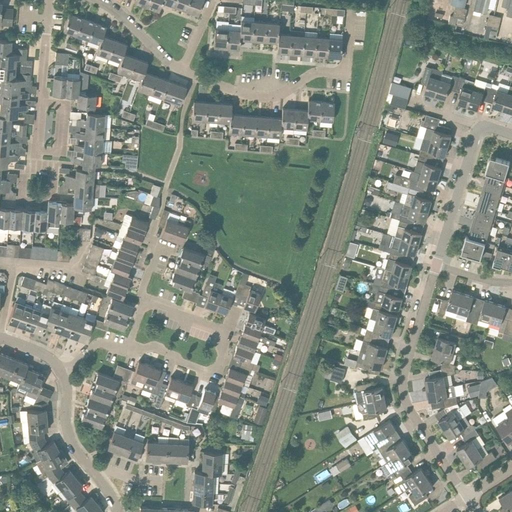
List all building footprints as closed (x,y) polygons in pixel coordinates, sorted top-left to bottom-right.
[(148,0),(146,7),(158,11),(162,0),(148,0)] [(162,0),(158,11),(159,11),(160,9),(162,2),(174,6),(175,0),(162,0)] [(175,0),(174,6),(186,10),(189,0),(175,0)] [(189,0),(186,10),(198,14),(203,0),(189,0)] [(485,14),(487,0),(475,0),(473,11),(485,14)] [(511,18),(511,15),(511,0),(501,0),(499,15),(511,18)] [(460,7),(457,18),(465,19),(467,9),(460,7)] [(70,13),(64,31),(76,35),(82,18),(70,13)] [(449,23),(455,25),(457,17),(450,16),(449,23)] [(501,17),(495,16),(492,26),(499,28),(501,17)] [(82,18),(76,35),(88,39),(94,22),(82,18)] [(228,30),(226,48),(239,49),(240,39),(241,20),(240,31),(228,30)] [(241,20),(240,39),(252,40),(254,21),(241,20)] [(254,21),(252,40),(265,41),(267,22),(254,21)] [(94,22),(88,39),(99,43),(106,26),(94,22)] [(267,22),(265,41),(278,42),(278,33),(279,23),(273,23),(267,22)] [(99,43),(96,53),(108,58),(114,40),(103,36),(106,26),(99,43)] [(215,29),(213,47),(226,48),(228,30),(215,29)] [(278,42),(277,52),(289,53),(291,34),(278,33),(278,42)] [(329,38),(327,56),(340,57),(342,39),(342,34),(329,33),(329,38)] [(291,34),(289,53),(302,54),(304,36),(291,34)] [(304,36),(302,54),(314,55),(316,37),(304,36)] [(316,37),(314,55),(327,56),(329,38),(316,37)] [(0,39),(0,52),(10,53),(11,41),(0,39)] [(114,40),(108,58),(120,62),(123,54),(127,44),(114,40)] [(66,43),(64,48),(70,51),(72,45),(66,43)] [(0,65),(15,66),(16,59),(26,60),(26,54),(18,54),(10,53),(0,52),(0,65)] [(120,62),(117,71),(129,76),(135,58),(123,54),(120,62)] [(135,58),(129,76),(141,80),(147,62),(135,58)] [(141,80),(137,89),(151,94),(158,77),(144,72),(148,62),(147,62),(141,80)] [(84,68),(84,69),(90,72),(92,66),(86,63),(84,68)] [(0,77),(14,79),(15,66),(0,65),(0,77)] [(424,93),(435,96),(441,79),(430,75),(432,69),(426,67),(422,81),(427,83),(424,93)] [(76,104),(76,106),(87,107),(87,113),(102,114),(103,108),(94,107),(95,94),(86,94),(88,74),(80,71),(80,74),(79,79),(78,93),(78,96),(77,96),(76,104)] [(110,72),(108,78),(114,80),(116,74),(110,72)] [(449,89),(455,91),(459,77),(453,75),(453,77),(442,74),(441,79),(435,96),(446,99),(449,89)] [(54,76),(52,94),(65,95),(67,78),(54,76)] [(0,90),(19,92),(20,85),(30,86),(30,80),(22,79),(14,79),(0,77),(0,90)] [(158,77),(151,94),(159,97),(160,97),(166,99),(172,82),(160,77),(158,77)] [(474,84),(464,81),(464,79),(459,77),(455,91),(460,93),(457,103),(468,107),(474,89),(473,89),(474,84)] [(67,78),(65,95),(77,96),(78,96),(78,93),(79,79),(67,78)] [(408,98),(411,87),(392,81),(389,92),(393,93),(403,96),(408,98)] [(172,82),(166,99),(180,104),(186,87),(172,82)] [(481,100),(487,102),(492,88),(486,86),(484,92),(474,89),(468,107),(478,110),(481,100)] [(491,106),(503,110),(508,92),(492,88),(487,102),(492,103),(491,106)] [(0,102),(18,104),(19,97),(28,98),(29,94),(29,93),(19,92),(0,90),(0,102)] [(511,93),(508,92),(503,110),(511,112),(511,93)] [(393,94),(390,103),(405,108),(408,99),(393,94)] [(193,101),(192,119),(205,120),(206,102),(193,101)] [(308,101),(307,110),(308,111),(307,119),(320,120),(322,102),(308,101)] [(0,115),(11,117),(17,118),(18,110),(27,111),(28,105),(18,104),(0,102),(0,115)] [(206,102),(205,120),(217,121),(219,103),(206,102)] [(322,102),(320,120),(332,121),(333,121),(334,103),(322,102)] [(219,103),(217,121),(230,122),(231,104),(219,103)] [(396,105),(390,104),(386,103),(384,109),(394,112),(396,105)] [(230,122),(229,132),(241,134),(243,115),(231,114),(232,104),(231,104),(230,122)] [(281,118),(281,127),(294,128),(295,109),(282,108),(281,118)] [(295,109),(294,128),(306,129),(307,119),(308,111),(307,110),(295,109)] [(129,112),(127,118),(133,121),(133,120),(135,114),(129,112)] [(34,122),(35,114),(27,113),(25,120),(34,122)] [(76,120),(76,125),(86,126),(86,125),(104,127),(105,114),(103,114),(102,114),(87,113),(86,120),(76,120)] [(0,128),(10,129),(18,130),(26,131),(26,125),(11,124),(11,117),(0,115),(0,128)] [(243,115),(241,134),(254,135),(256,116),(243,115)] [(256,116),(254,135),(267,136),(269,117),(256,116)] [(269,117),(267,136),(280,137),(281,127),(281,118),(269,117)] [(147,119),(145,125),(155,128),(157,122),(147,119)] [(451,135),(447,134),(449,128),(422,120),(420,126),(427,128),(424,139),(448,146),(451,135)] [(157,122),(155,128),(160,130),(163,131),(165,125),(160,123),(157,122)] [(75,132),(75,138),(85,139),(102,140),(104,127),(86,125),(86,126),(85,133),(75,132)] [(0,128),(0,141),(9,142),(10,138),(12,138),(12,137),(13,135),(16,136),(17,136),(18,130),(10,129),(0,128)] [(391,145),(395,134),(386,132),(383,142),(391,145)] [(74,145),(74,150),(84,151),(101,152),(111,152),(112,141),(102,140),(85,139),(84,145),(74,145)] [(424,139),(419,155),(433,159),(435,154),(445,156),(448,146),(424,139)] [(0,141),(0,153),(12,155),(13,150),(11,150),(11,147),(15,148),(18,148),(19,144),(19,143),(15,142),(9,142),(0,141)] [(73,157),(73,163),(82,164),(82,166),(82,169),(94,170),(94,167),(94,165),(100,165),(101,152),(84,151),(83,158),(73,157)] [(0,172),(1,173),(1,169),(2,167),(7,167),(8,160),(17,161),(17,156),(17,155),(14,155),(12,155),(0,153),(0,172)] [(124,163),(124,167),(136,171),(138,155),(137,155),(125,154),(124,163)] [(433,159),(419,155),(418,160),(424,162),(421,173),(438,179),(441,167),(432,165),(433,159)] [(488,173),(498,176),(507,178),(505,177),(507,169),(511,170),(511,164),(509,163),(510,161),(496,157),(495,162),(489,161),(485,172),(488,173)] [(65,180),(65,181),(93,183),(94,171),(94,170),(82,169),(82,170),(76,169),(75,176),(66,175),(65,180)] [(0,185),(9,187),(9,181),(1,180),(1,173),(0,172),(0,185)] [(409,187),(409,188),(423,192),(425,186),(435,189),(438,179),(421,173),(415,172),(412,182),(411,181),(410,178),(396,174),(393,182),(409,187)] [(488,173),(485,181),(505,186),(507,178),(498,176),(488,173)] [(65,182),(65,187),(74,188),(74,194),(92,197),(99,197),(100,185),(93,184),(93,183),(65,181),(65,182)] [(502,194),(505,186),(485,181),(483,189),(502,194)] [(408,193),(405,203),(428,211),(432,200),(422,197),(423,192),(409,188),(408,193)] [(483,189),(480,197),(500,202),(502,194),(483,189)] [(74,194),(73,204),(74,204),(73,207),(74,207),(91,209),(92,197),(74,194)] [(153,206),(149,217),(155,219),(159,208),(159,197),(158,197),(153,195),(149,205),(153,206)] [(480,197),(478,205),(497,210),(500,202),(480,197)] [(47,219),(47,226),(59,227),(61,203),(48,202),(47,212),(47,219)] [(61,203),(59,227),(60,221),(72,222),(74,207),(73,207),(74,204),(73,204),(61,203)] [(425,222),(428,211),(405,203),(401,215),(392,212),(390,216),(400,220),(414,224),(415,219),(425,222)] [(478,205),(476,213),(495,218),(497,210),(478,205)] [(0,225),(8,227),(10,209),(0,207),(0,225)] [(10,209),(8,227),(21,227),(22,210),(10,209)] [(163,209),(157,226),(163,228),(161,235),(172,239),(178,223),(180,216),(169,212),(169,211),(168,211),(164,209),(163,209)] [(22,210),(21,227),(34,229),(35,211),(22,210)] [(35,211),(34,229),(46,230),(47,226),(47,219),(47,212),(35,211)] [(492,226),(495,218),(476,213),(473,221),(492,226)] [(126,214),(122,225),(144,233),(144,232),(148,222),(131,216),(126,214)] [(357,225),(366,227),(369,220),(359,217),(357,225)] [(178,223),(172,239),(183,243),(189,227),(190,221),(186,219),(184,225),(178,223)] [(400,220),(395,236),(419,244),(422,233),(412,230),(414,224),(400,220)] [(473,221),(471,229),(490,234),(492,226),(473,221)] [(122,225),(118,235),(123,237),(123,238),(139,243),(138,244),(139,244),(144,233),(122,225)] [(97,227),(94,235),(101,237),(103,230),(97,227)] [(488,242),(490,234),(471,229),(468,237),(488,242)] [(415,254),(419,244),(395,236),(383,233),(380,245),(378,249),(390,252),(404,257),(405,251),(415,254)] [(117,234),(115,240),(120,242),(118,248),(135,254),(138,244),(139,243),(123,238),(123,237),(118,235),(117,234)] [(467,254),(468,254),(480,258),(481,256),(488,258),(489,252),(483,250),(485,242),(487,243),(488,242),(468,237),(466,236),(463,247),(468,249),(467,254)] [(204,242),(201,252),(211,256),(214,246),(204,242)] [(92,244),(90,249),(101,254),(103,248),(92,244)] [(113,246),(111,251),(117,252),(114,259),(131,265),(135,254),(118,248),(113,246)] [(180,253),(180,254),(182,255),(180,259),(199,266),(201,260),(203,254),(183,246),(180,253)] [(498,247),(496,254),(494,260),(493,265),(501,267),(506,249),(498,247)] [(90,249),(88,254),(99,258),(101,254),(90,249)] [(501,267),(509,270),(511,259),(511,250),(506,249),(501,267)] [(390,252),(385,269),(409,276),(412,265),(402,262),(404,257),(390,252)] [(88,254),(86,260),(97,264),(99,258),(88,254)] [(211,257),(206,255),(203,265),(208,266),(211,257)] [(108,256),(106,262),(111,263),(112,264),(110,269),(114,271),(114,270),(127,275),(131,265),(114,259),(108,256)] [(176,264),(174,270),(195,278),(197,272),(199,266),(180,259),(179,263),(177,263),(176,264)] [(86,260),(84,265),(95,269),(97,264),(86,260)] [(84,265),(82,271),(88,273),(93,275),(95,269),(84,265)] [(109,269),(105,280),(110,281),(127,287),(130,276),(127,275),(114,270),(114,271),(110,269),(110,270),(109,269)] [(380,285),(394,289),(396,284),(406,287),(409,276),(385,269),(380,285)] [(171,278),(174,279),(172,283),(185,288),(181,297),(183,298),(187,299),(193,283),(195,278),(174,270),(172,276),(171,278)] [(224,285),(215,309),(226,313),(229,305),(232,298),(233,298),(234,294),(241,296),(245,284),(248,274),(242,272),(239,282),(236,290),(234,289),(233,291),(223,288),(224,285)] [(88,273),(86,278),(95,281),(99,283),(100,278),(93,275),(88,273)] [(24,276),(21,285),(32,289),(34,284),(28,282),(29,278),(24,276)] [(29,278),(28,282),(34,284),(32,289),(37,291),(41,282),(35,280),(29,278)] [(48,279),(46,284),(52,286),(50,291),(56,293),(59,283),(48,279)] [(110,281),(106,292),(122,298),(127,287),(110,281)] [(41,282),(37,291),(43,293),(46,294),(48,290),(50,291),(52,286),(46,284),(41,282)] [(205,284),(201,295),(207,297),(204,305),(215,309),(224,285),(214,282),(213,286),(205,284)] [(59,283),(56,293),(67,297),(69,291),(64,289),(65,285),(59,283)] [(245,284),(241,296),(246,298),(243,306),(255,310),(261,294),(250,290),(251,287),(245,284)] [(65,285),(64,289),(69,291),(67,297),(73,298),(76,289),(65,285)] [(392,295),(394,289),(380,285),(379,290),(377,290),(374,301),(375,302),(388,306),(399,309),(402,298),(392,295)] [(76,289),(73,298),(78,300),(80,295),(86,297),(87,293),(82,291),(76,289)] [(447,308),(457,312),(463,293),(452,290),(449,301),(443,299),(439,313),(445,314),(447,308)] [(193,291),(190,300),(196,302),(199,293),(193,291)] [(456,317),(472,322),(475,309),(471,308),(472,306),(471,306),(473,296),(463,293),(457,312),(456,317)] [(109,304),(107,310),(126,316),(127,312),(130,313),(130,311),(133,305),(112,297),(109,304)] [(479,318),(490,321),(495,303),(485,300),(481,311),(475,309),(472,322),(477,324),(479,318)] [(15,301),(8,321),(16,324),(23,304),(15,301)] [(49,313),(44,326),(44,327),(52,329),(60,309),(62,303),(53,301),(51,306),(49,313)] [(388,306),(375,302),(370,318),(376,320),(394,326),(397,315),(386,312),(388,306)] [(40,310),(33,330),(42,334),(44,327),(44,326),(49,313),(51,306),(43,303),(40,310)] [(511,341),(511,320),(503,318),(506,306),(495,303),(490,321),(488,327),(503,332),(502,338),(511,341)] [(23,304),(16,324),(25,327),(32,307),(23,304)] [(32,307),(25,327),(33,330),(40,310),(32,307)] [(60,309),(52,329),(61,332),(68,312),(60,309)] [(103,322),(101,328),(107,330),(109,324),(124,329),(126,323),(127,321),(125,320),(126,316),(107,310),(105,316),(103,322)] [(68,312),(61,332),(69,335),(76,315),(68,312)] [(273,334),(273,333),(275,329),(263,325),(265,318),(249,312),(245,323),(261,329),(261,330),(267,331),(273,334)] [(76,315),(69,335),(77,338),(78,338),(85,318),(76,315)] [(85,318),(78,338),(86,341),(92,325),(98,327),(100,321),(94,318),(93,321),(85,318)] [(367,329),(365,335),(378,339),(379,334),(379,333),(381,334),(391,336),(394,326),(376,320),(373,331),(367,329)] [(245,323),(241,334),(257,340),(263,342),(270,345),(272,340),(259,335),(261,330),(261,329),(245,323)] [(241,334),(237,345),(253,351),(259,353),(260,348),(255,346),(257,340),(241,334)] [(388,347),(387,347),(379,345),(376,344),(376,343),(378,339),(365,335),(360,351),(384,358),(388,347)] [(435,347),(453,353),(456,342),(462,344),(464,338),(451,335),(450,340),(438,337),(435,347)] [(237,345),(233,356),(242,359),(240,365),(251,369),(257,371),(260,365),(249,362),(253,351),(237,345)] [(435,347),(431,358),(441,361),(440,362),(442,363),(440,369),(454,369),(456,365),(450,363),(453,353),(435,347)] [(384,358),(360,351),(357,361),(355,367),(368,371),(369,366),(369,365),(372,366),(381,369),(384,358)] [(276,353),(274,358),(280,361),(282,356),(276,353)] [(8,356),(1,374),(10,378),(18,360),(8,356)] [(508,357),(502,359),(504,365),(510,363),(508,357)] [(18,360),(10,378),(19,382),(18,385),(19,385),(27,364),(18,360)] [(138,361),(131,383),(135,384),(137,379),(143,382),(150,365),(138,361)] [(17,389),(16,391),(25,395),(35,371),(32,370),(33,366),(28,364),(27,364),(19,385),(18,385),(18,386),(17,389)] [(95,378),(95,380),(97,381),(95,385),(114,392),(116,386),(118,379),(122,367),(117,365),(113,377),(98,372),(95,378)] [(143,382),(141,389),(152,393),(157,395),(162,383),(156,381),(160,369),(150,365),(143,382)] [(229,367),(225,378),(241,384),(246,374),(249,375),(251,369),(240,365),(238,370),(229,367)] [(330,379),(341,382),(345,368),(334,365),(330,379)] [(126,368),(121,380),(122,381),(127,382),(131,370),(126,368)] [(26,395),(25,395),(35,399),(33,403),(33,404),(47,402),(52,391),(40,387),(45,376),(35,371),(25,395),(26,395)] [(427,390),(444,387),(442,376),(425,379),(427,390)] [(157,395),(154,405),(160,407),(165,393),(171,395),(176,397),(182,381),(170,377),(167,385),(162,383),(157,395)] [(225,378),(221,390),(237,395),(243,397),(245,393),(239,390),(241,384),(225,378)] [(487,378),(481,381),(480,386),(479,394),(478,397),(486,397),(487,378)] [(182,381),(176,397),(187,401),(185,405),(191,407),(195,395),(190,393),(193,385),(182,381)] [(382,386),(372,388),(371,382),(356,386),(358,396),(364,395),(366,401),(385,397),(382,386)] [(470,397),(479,394),(480,386),(479,384),(467,387),(470,397)] [(91,390),(89,396),(110,403),(112,397),(114,392),(95,385),(94,389),(91,388),(91,390)] [(444,387),(427,390),(429,401),(442,398),(444,408),(449,407),(457,404),(454,385),(444,387)] [(207,415),(209,409),(213,399),(215,393),(204,389),(201,397),(195,395),(191,407),(197,409),(196,411),(207,415)] [(221,390),(217,400),(233,407),(230,415),(238,418),(245,398),(237,396),(237,395),(221,390)] [(260,395),(257,402),(265,405),(268,398),(260,395)] [(87,402),(86,404),(88,404),(86,408),(106,415),(108,409),(110,403),(89,396),(87,402)] [(387,408),(385,397),(366,401),(357,403),(358,410),(361,409),(364,419),(379,416),(378,410),(387,408)] [(33,410),(26,411),(27,421),(46,419),(45,409),(48,409),(47,402),(33,404),(33,410)] [(354,404),(343,405),(344,413),(354,412),(354,404)] [(438,421),(444,429),(460,420),(465,416),(459,407),(457,404),(449,407),(444,408),(448,415),(438,421)] [(259,405),(253,422),(261,426),(268,409),(259,405)] [(492,419),(509,443),(511,440),(511,407),(505,412),(504,411),(492,419)] [(80,420),(101,427),(103,421),(106,415),(86,408),(85,412),(83,412),(83,414),(80,420)] [(332,408),(319,411),(321,418),(333,416),(332,408)] [(152,413),(151,417),(162,421),(163,417),(152,413)] [(46,419),(27,421),(28,432),(29,442),(44,437),(44,430),(47,430),(46,419)] [(388,435),(396,429),(390,420),(365,436),(374,450),(391,439),(388,435)] [(459,432),(463,438),(475,430),(471,424),(465,428),(460,420),(444,429),(450,438),(459,432)] [(243,424),(241,435),(253,437),(254,437),(256,427),(243,424)] [(345,448),(357,440),(347,425),(335,433),(345,448)] [(463,438),(466,443),(457,449),(463,458),(478,448),(472,439),(479,435),(475,430),(463,438)] [(113,431),(107,448),(113,450),(112,453),(116,454),(123,435),(113,431)] [(123,435),(116,454),(120,456),(120,455),(121,453),(127,455),(133,438),(123,435)] [(157,442),(156,463),(160,463),(160,460),(166,461),(167,442),(168,437),(158,436),(158,442),(157,442)] [(44,437),(29,442),(34,451),(32,452),(37,461),(58,449),(53,441),(53,440),(48,443),(44,438),(44,437)] [(133,438),(127,455),(137,459),(138,456),(139,457),(140,457),(141,453),(139,452),(143,442),(133,438)] [(391,439),(374,450),(376,454),(380,451),(383,457),(387,462),(408,448),(402,439),(394,444),(391,439)] [(147,441),(146,459),(152,460),(152,462),(152,463),(156,463),(157,442),(147,441)] [(167,442),(166,461),(172,461),(172,464),(176,464),(177,443),(167,442)] [(177,443),(176,464),(181,464),(181,461),(187,462),(188,443),(177,443)] [(42,474),(34,478),(37,483),(48,476),(61,468),(57,462),(63,458),(62,457),(61,455),(63,455),(63,453),(61,449),(59,448),(58,449),(37,461),(35,462),(42,474)] [(409,468),(406,463),(415,458),(408,448),(387,462),(396,477),(409,468)] [(478,448),(463,458),(468,467),(475,462),(479,468),(495,458),(491,451),(483,456),(478,448)] [(203,451),(203,462),(222,462),(223,452),(203,451)] [(337,465),(341,471),(351,465),(348,460),(344,462),(343,461),(337,465)] [(194,471),(194,472),(221,473),(221,474),(227,474),(228,463),(222,462),(203,462),(202,472),(194,471)] [(61,468),(48,476),(53,482),(54,481),(61,490),(76,477),(69,470),(69,469),(65,473),(61,468)] [(399,495),(411,488),(427,477),(421,468),(413,473),(409,468),(396,477),(392,480),(395,485),(394,485),(394,486),(394,488),(399,495)] [(194,472),(194,482),(213,483),(213,473),(218,474),(221,474),(221,473),(194,472)] [(76,477),(61,490),(68,498),(67,498),(66,500),(70,504),(82,494),(78,489),(83,486),(76,477)] [(433,486),(427,477),(411,488),(414,493),(409,496),(415,505),(426,498),(423,493),(433,486)] [(194,482),(193,492),(212,493),(213,483),(194,482)] [(498,511),(511,511),(511,489),(499,498),(505,507),(498,511)] [(193,492),(192,503),(195,503),(212,504),(212,498),(217,498),(217,493),(212,493),(193,492)] [(82,494),(70,504),(74,509),(75,508),(78,511),(85,511),(96,503),(90,495),(86,498),(82,494)] [(318,511),(320,511),(328,508),(324,502),(315,508),(318,511)] [(96,503),(85,511),(103,511),(104,511),(96,503)]
